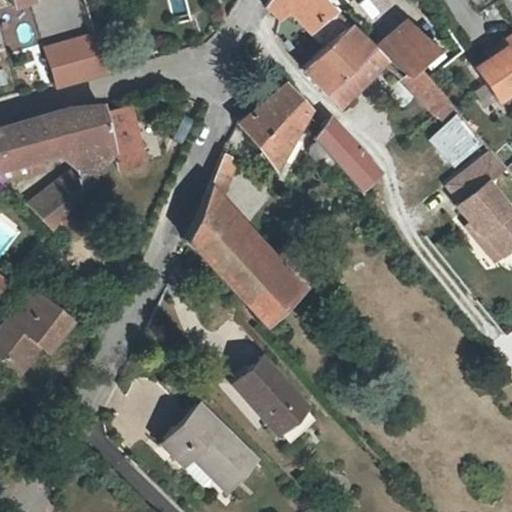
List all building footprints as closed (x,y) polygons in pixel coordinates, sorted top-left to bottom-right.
[(307,32),(331,10),(322,0),(265,0),(261,7),(275,19),(284,8),(307,32)] [(301,76),(318,92),(365,46),(335,14),(331,10),(307,32),(321,47),(298,67),(301,76)] [(410,20),(375,51),(400,78),(413,67),(434,47),(433,46),(410,20)] [(93,31),(45,45),(55,81),(103,68),(93,31)] [(413,67),(431,88),(463,60),(444,37),(433,46),(434,47),(413,67)] [(511,96),(511,37),(470,67),(498,106),(511,96)] [(379,62),(365,46),(318,92),(333,107),(379,62)] [(431,88),(413,67),(400,78),(397,80),(429,117),(444,103),(431,88)] [(271,165),(301,117),(276,88),(237,119),(232,123),(271,165)] [(121,101),(96,110),(110,153),(114,165),(139,156),(121,101)] [(59,108),(42,114),(54,152),(76,166),(92,176),(110,153),(96,110),(94,107),(59,108)] [(0,166),(54,152),(42,114),(0,126),(0,166)] [(478,142),(455,115),(429,139),(452,165),(478,142)] [(354,190),(373,172),(321,117),(303,135),(354,190)] [(490,155),(485,150),(444,189),(459,206),(454,210),(469,226),(480,239),(484,236),(503,257),(511,248),(511,215),(484,185),(502,169),(490,155)] [(179,239),(235,298),(264,270),(206,216),(227,170),(224,157),(215,153),(179,239)] [(92,176),(76,166),(27,204),(50,229),(92,176)] [(480,239),(469,226),(466,230),(496,263),(503,257),(484,236),(480,239)] [(278,257),(264,270),(235,298),(258,321),(302,281),(278,257)] [(0,296),(11,283),(0,274),(0,296)] [(67,319),(27,289),(0,324),(0,351),(14,363),(33,339),(45,348),(67,319)] [(251,404),(245,411),(276,437),(300,407),(247,362),(229,385),(251,404)] [(224,392),(245,411),(251,404),(229,385),(224,392)] [(184,462),(178,467),(197,488),(206,487),(213,481),(225,494),(253,467),(198,408),(164,439),(178,456),(184,462)] [(173,461),(178,456),(164,439),(159,444),(173,461)] [(173,461),(178,467),(184,462),(178,456),(173,461)]
